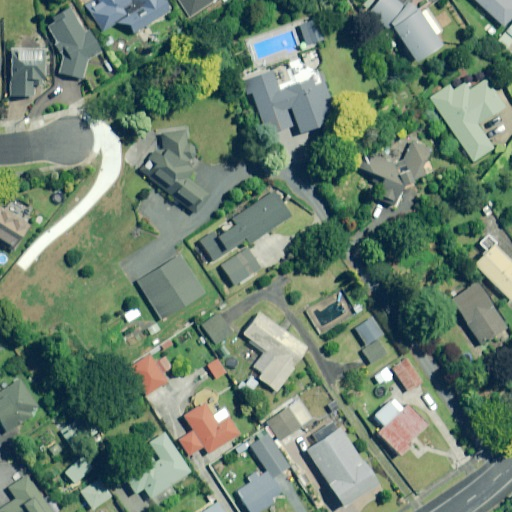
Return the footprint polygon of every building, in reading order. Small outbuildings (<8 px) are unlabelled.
[(161,0),(98,0),(87,7),(102,32),(117,23),(129,26),(134,34),(169,12),(161,0)] [(216,0),(175,0),(189,19),(216,0)] [(395,0),(379,0),(369,13),(399,38),(415,62),(440,46),(434,37),(441,33),(424,9),(418,13),(408,4),(405,8),(395,0)] [(473,0),(503,27),(511,17),(511,2),(509,0),(473,0)] [(85,33),(72,7),(52,17),(55,24),(48,27),(55,42),(54,42),(62,58),(59,74),(83,78),(87,59),(102,52),(97,40),(96,41),(91,31),(85,33)] [(323,40),(315,17),(298,23),(306,46),(323,40)] [(42,85),(43,50),(11,49),(9,96),(32,96),(33,85),(42,85)] [(250,92),(268,137),(296,125),(300,134),(332,121),(324,102),(331,100),(324,81),(318,84),(315,76),(278,91),(270,71),(237,84),(242,95),(250,92)] [(505,106),(486,80),(470,91),(464,83),(454,91),(450,85),(431,99),(474,162),(494,149),(478,125),(505,106)] [(188,142),(186,130),(161,134),(163,150),(155,151),(149,160),(156,165),(145,179),(193,219),(211,197),(191,181),(199,170),(195,146),(188,142)] [(404,149),(388,142),(382,155),(369,150),(360,170),(383,180),(376,197),(397,206),(405,185),(414,183),(413,179),(434,173),(426,143),(404,149)] [(293,217),(276,191),(232,220),(235,225),(218,236),(216,232),(200,242),(213,262),(226,254),(224,252),(245,238),(250,245),(293,217)] [(9,214),(0,207),(0,240),(13,249),(35,214),(17,202),(9,214)] [(503,251),(487,235),(479,243),(487,251),(474,264),(511,302),(511,301),(511,264),(500,253),(503,251)] [(262,270),(247,247),(220,265),(235,287),(262,270)] [(204,295),(180,256),(138,282),(162,321),(204,295)] [(507,328),(477,284),(451,302),(481,345),(507,328)] [(142,315),(137,307),(125,315),(130,322),(142,315)] [(237,330),(223,312),(203,327),(216,345),(237,330)] [(259,379),(279,393),(296,369),(294,367),(308,348),(258,313),(242,335),(249,340),(248,342),(263,353),(254,367),(263,373),(259,379)] [(371,364),(387,354),(377,339),(382,336),(372,320),(356,330),(367,347),(362,350),(371,364)] [(152,336),(162,329),(156,321),(146,328),(152,336)] [(146,397),(169,383),(163,374),(173,368),(166,357),(156,363),(151,355),(128,370),(146,397)] [(424,382),(408,359),(393,370),(409,392),(424,382)] [(227,373),(219,360),(209,366),(217,379),(227,373)] [(37,396),(24,377),(0,393),(0,424),(6,433),(31,417),(29,413),(38,407),(33,399),(37,396)] [(402,409),(392,398),(373,416),(384,427),(377,433),(399,456),(410,445),(408,442),(425,425),(406,405),(402,409)] [(213,416),(205,403),(184,417),(193,431),(178,441),(189,456),(203,447),(209,455),(240,434),(223,409),(213,416)] [(300,428),(287,409),(267,423),(280,442),(300,428)] [(89,442),(75,421),(60,431),(74,452),(89,442)] [(332,423),(311,438),(315,443),(303,451),(342,508),(379,483),(340,426),(336,429),(332,423)] [(190,473),(165,433),(149,443),(160,461),(128,482),(136,494),(143,489),(156,510),(166,503),(169,507),(181,500),(171,485),(190,473)] [(289,467),(269,435),(250,446),(266,471),(235,490),(248,511),(259,511),(275,502),(272,498),(281,492),(273,478),(289,467)] [(89,472),(79,460),(65,472),(75,484),(89,472)] [(53,511),(29,476),(9,489),(17,499),(0,510),(0,511),(53,511)] [(112,497),(100,479),(81,492),(93,510),(112,497)] [(224,511),(218,503),(204,511),(224,511)]
